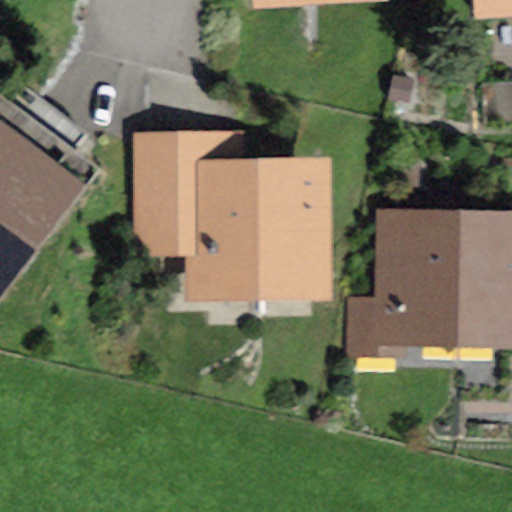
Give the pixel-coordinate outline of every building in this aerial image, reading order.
[(249,0),(250,13),(385,5),(385,0),(249,0)] [(511,18),(511,0),(472,0),(473,21),(511,18)] [(511,124),(511,81),(481,84),(483,126),(511,124)] [(0,300),(97,174),(0,99),(0,300)] [(243,160),(243,132),(133,133),(134,261),(183,261),(183,307),(329,305),(327,159),(243,160)] [(511,213),(372,213),(372,299),(345,299),(345,367),(461,368),(460,421),(511,420),(511,213)]
